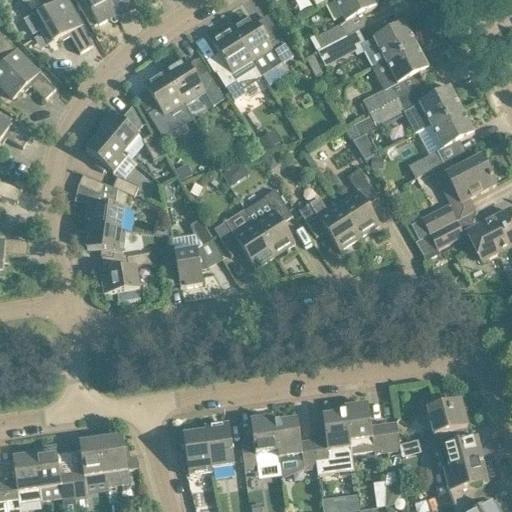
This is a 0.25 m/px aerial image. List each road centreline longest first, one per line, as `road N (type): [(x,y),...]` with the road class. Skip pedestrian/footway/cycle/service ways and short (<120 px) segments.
road 1 (residential): [(70,303),(49,214),(56,146),(118,60),(209,0)]
road 2 (residential): [(76,330),(388,279),(410,283)]
road 3 (residential): [(470,360),(142,404)]
